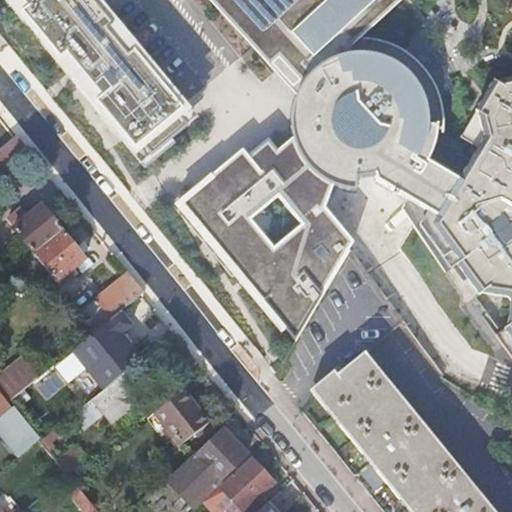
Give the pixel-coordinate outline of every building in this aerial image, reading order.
[(190,119),(91,0),(8,0),(5,3),(137,162),(190,119)] [(211,0),(293,95),(402,0),(211,0)] [(395,73),(378,65),(355,61),(340,63),(319,73),(299,95),(291,125),(294,148),(303,166),(320,182),(331,189),(354,194),(370,192),(381,188),(392,184),(408,170),(413,162),(419,150),(423,131),(420,108),(411,89),(395,73)] [(436,219),(432,225),(460,262),(463,260),(473,272),(466,278),(467,279),(479,295),(481,293),(508,297),(511,301),(507,327),(495,336),(511,358),(511,78),(496,83),(493,81),(480,104),(477,102),(475,106),(478,107),(475,112),(478,114),(484,138),(478,148),(456,185),(436,219)] [(460,138),(478,148),(484,138),(478,114),(475,112),(460,138)] [(0,174),(33,149),(20,133),(0,148),(0,174)] [(276,158),(268,146),(248,164),(240,154),(180,210),(292,343),(351,248),(324,210),(331,189),(320,182),(303,166),(294,148),(276,158)] [(456,185),(413,162),(408,170),(392,184),(381,188),(426,214),(436,219),(456,185)] [(8,223),(33,254),(61,232),(40,206),(27,216),(23,211),(8,223)] [(436,219),(426,214),(419,226),(451,269),(453,268),(460,262),(432,225),(436,219)] [(61,232),(33,254),(59,287),(76,273),(72,268),(83,259),(61,232)] [(463,260),(460,262),(453,268),(463,282),(467,279),(466,278),(473,272),(463,260)] [(74,316),(91,335),(124,308),(136,298),(143,292),(127,273),(74,316)] [(136,298),(124,308),(130,314),(141,305),(136,298)] [(131,366),(154,347),(134,322),(127,326),(124,323),(108,335),(121,352),(115,358),(125,371),(131,366)] [(0,371),(0,373),(17,394),(41,375),(23,353),(0,371)] [(409,511),(494,511),(365,353),(314,395),(327,411),(409,511)] [(125,371),(118,376),(92,399),(111,423),(142,397),(124,374),(132,367),(131,366),(125,371)] [(181,390),(153,412),(178,445),(207,423),(181,390)] [(8,403),(0,392),(0,415),(11,406),(8,403)] [(37,438),(12,407),(0,417),(0,436),(16,456),(37,438)] [(222,429),(168,483),(184,499),(189,504),(242,448),(222,429)] [(44,436),(39,441),(45,448),(50,444),(44,436)] [(258,496),(272,483),(252,460),(222,487),(220,485),(201,502),(210,511),(250,511),(262,501),(258,496)] [(85,482),(78,488),(94,509),(101,503),(85,482)] [(94,509),(78,488),(70,495),(83,511),(95,511),(96,511),(94,509)] [(277,511),(268,502),(256,511),(277,511)]
